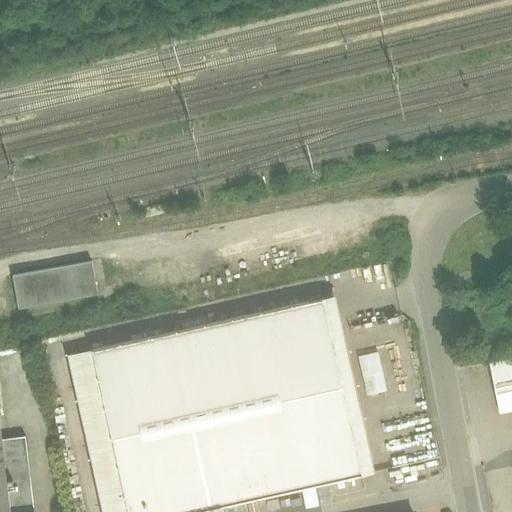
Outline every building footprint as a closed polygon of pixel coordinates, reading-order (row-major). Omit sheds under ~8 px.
[(89,257),(6,271),(13,310),(95,296),(89,257)] [(320,292),(94,343),(132,511),(167,511),(211,502),(213,511),(247,511),(243,495),(360,468),(320,292)] [(364,390),(383,388),(379,350),(360,352),(364,390)] [(511,353),(492,358),(483,360),(496,423),(511,419),(511,353)] [(0,511),(34,511),(28,442),(1,445),(0,434),(0,511)]
